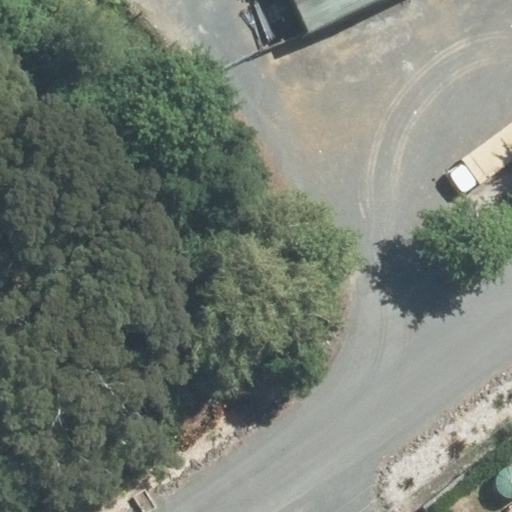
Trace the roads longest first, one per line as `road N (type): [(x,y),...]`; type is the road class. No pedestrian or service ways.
road 1 (unknown): [(449,355),(292,126)]
road 2 (unknown): [(292,126),(511,17)]
road 3 (unknown): [(292,126),(210,0)]
